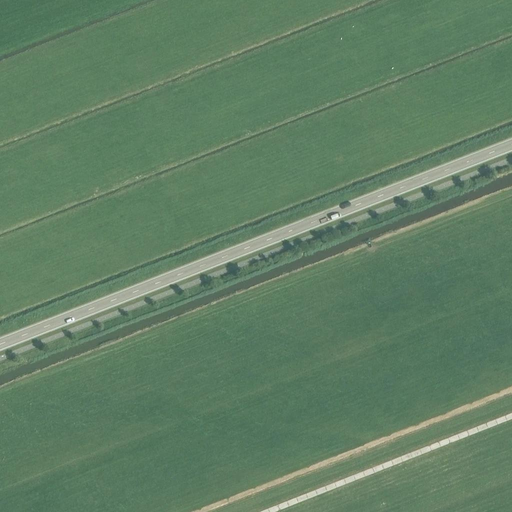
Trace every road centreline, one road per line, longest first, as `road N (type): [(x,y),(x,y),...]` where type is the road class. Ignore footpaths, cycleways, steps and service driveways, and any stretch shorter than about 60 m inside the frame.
road 1 (tertiary): [(0,345),(511,146)]
road 2 (track): [(266,511),(511,415)]
